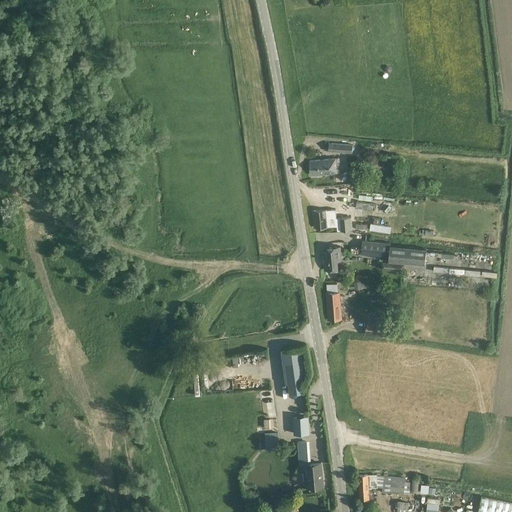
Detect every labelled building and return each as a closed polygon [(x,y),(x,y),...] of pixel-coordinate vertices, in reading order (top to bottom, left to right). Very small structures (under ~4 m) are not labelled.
[(340,152),(341,143),(329,143),(328,151),(340,152)] [(341,143),(340,152),(352,153),(353,144),(341,143)] [(339,158),(324,159),(326,173),(340,172),(339,158)] [(311,175),(326,173),(324,159),(310,161),(311,175)] [(332,209),(312,211),(314,228),(334,226),(332,209)] [(389,261),(425,265),(426,249),(390,245),(390,243),(362,240),(361,248),(351,247),(351,252),(361,253),(361,254),(389,257),(389,261)] [(323,252),(324,270),(338,269),(337,260),(342,260),(341,246),(327,248),(328,251),(323,252)] [(480,275),(480,269),(434,266),(434,273),(480,275)] [(354,281),(354,289),(361,289),(361,286),(368,285),(368,281),(354,281)] [(339,292),(338,292),(337,284),(327,285),(328,293),(326,293),(328,320),(341,319),(339,292)] [(365,334),(385,337),(387,319),(367,316),(365,334)] [(302,349),(281,352),(285,383),(289,383),(290,393),(307,391),(302,349)] [(310,434),(309,416),(293,417),(294,434),(310,434)] [(278,432),(265,433),(265,441),(278,440),(278,432)] [(322,463),(311,464),(310,441),(298,442),(299,467),(304,467),(304,471),(307,471),(308,488),(310,488),(310,490),(319,490),(319,487),(324,487),(322,463)] [(358,476),(360,500),(369,499),(369,489),(377,488),(377,475),(368,476),(368,475),(358,476)] [(382,492),(409,494),(410,482),(405,481),(405,477),(383,475),(382,492)] [(511,511),(511,503),(482,497),(478,511),(511,511)] [(407,511),(409,501),(398,500),(397,511),(407,511)]
